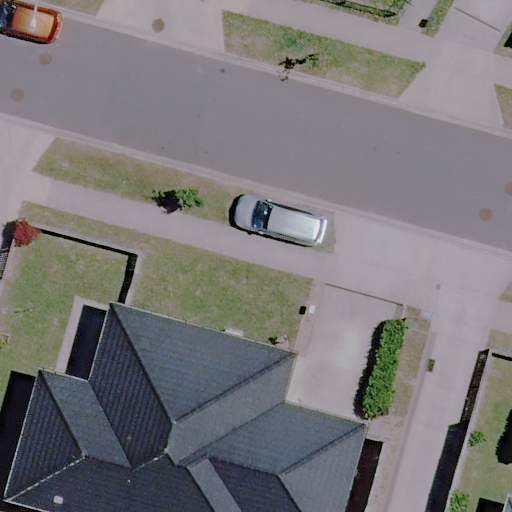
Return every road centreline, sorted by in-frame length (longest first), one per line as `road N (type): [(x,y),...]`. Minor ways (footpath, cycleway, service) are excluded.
road 1 (residential): [(511,194),(153,95)]
road 2 (residential): [(153,95),(0,53)]
